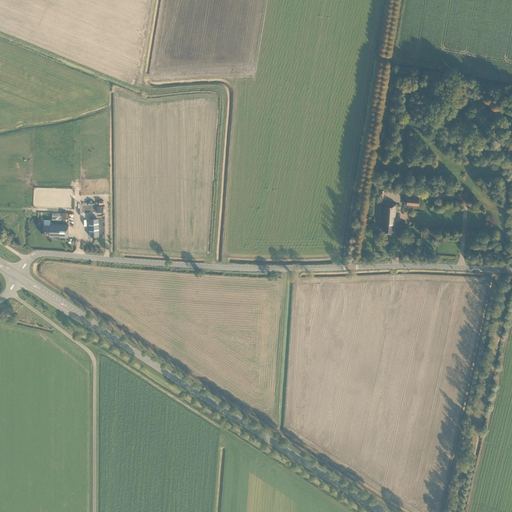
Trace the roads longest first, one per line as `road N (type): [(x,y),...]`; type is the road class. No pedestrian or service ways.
road 1 (tertiary): [(511,271),(213,266),(48,253),(27,259)]
road 2 (primary): [(381,511),(18,276)]
road 3 (track): [(213,266),(225,98),(215,86),(148,89)]
